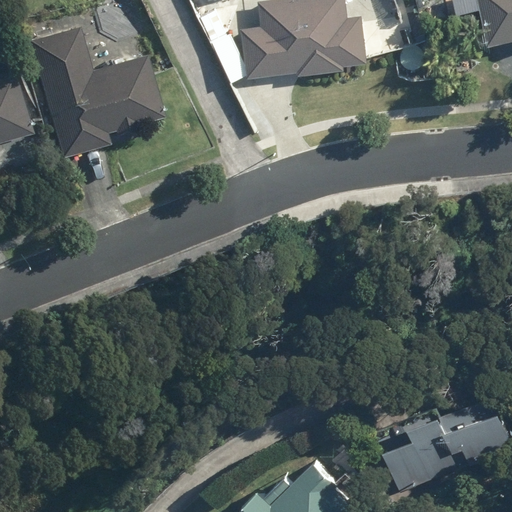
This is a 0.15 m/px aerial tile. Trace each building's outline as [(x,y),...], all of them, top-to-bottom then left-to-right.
[(348,0),(262,0),(266,24),(245,26),(251,76),(300,71),(301,73),(349,68),(349,63),(371,61),(366,13),(350,15),(348,0)] [(511,0),(482,0),(494,43),(511,38),(511,0)] [(52,118),(63,155),(112,141),(108,130),(115,128),(117,132),(143,126),(142,122),(165,115),(148,52),(92,68),(80,23),(29,37),(47,98),(36,100),(43,121),(52,118)] [(0,139),(32,130),(14,71),(0,75),(0,139)] [(511,414),(503,392),(415,426),(420,439),(389,451),(404,489),(511,447),(511,414)] [(363,511),(365,511),(340,485),(343,482),(322,460),(299,482),(292,474),(273,494),(267,487),(240,511),(363,511)]
